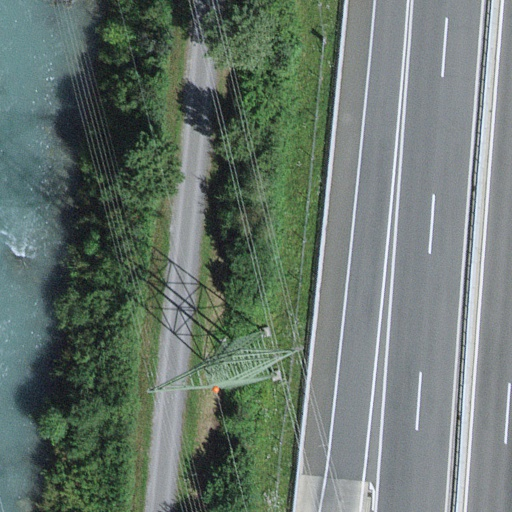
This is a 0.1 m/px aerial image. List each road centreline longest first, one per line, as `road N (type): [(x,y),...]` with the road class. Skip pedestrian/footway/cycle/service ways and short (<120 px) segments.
road 1 (motorway): [(390,0),(340,511)]
road 2 (motorway): [(446,0),(410,511)]
road 3 (track): [(206,0),(178,289)]
road 4 (track): [(156,511),(178,289)]
